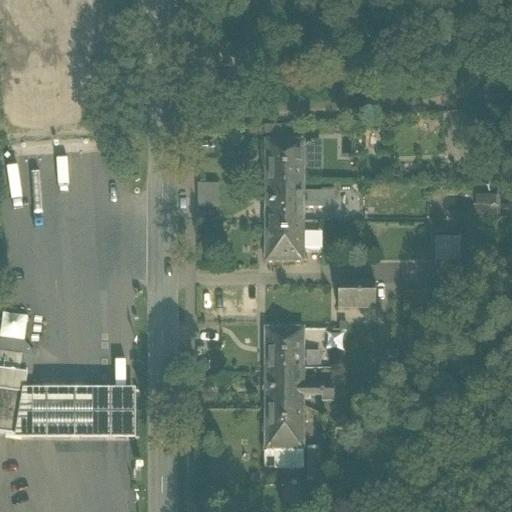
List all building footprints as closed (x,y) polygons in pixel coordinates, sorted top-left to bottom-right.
[(0,66),(0,86),(2,122),(29,120),(26,68),(37,67),(36,64),(0,66)] [(303,144),(265,144),(265,185),(284,185),(284,188),(303,188),(303,144)] [(193,210),(213,210),(213,185),(193,185),(193,210)] [(303,188),(284,188),(284,185),(265,185),(265,224),(303,224),(303,211),(333,211),(333,193),(321,193),(321,199),(303,198),(303,188)] [(303,224),(265,224),(265,265),(303,266),(303,252),(319,252),(319,236),(303,236),(303,224)] [(459,241),(435,241),(435,264),(459,265),(459,241)] [(480,273),(459,273),(459,284),(480,284),(480,273)] [(375,286),(337,286),(337,312),(375,312),(375,286)] [(402,296),(390,296),(390,316),(402,316),(402,296)] [(415,296),(403,296),(404,317),(415,316),(415,296)] [(426,296),(415,296),(415,316),(426,316),(426,296)] [(440,316),(440,296),(428,296),(428,316),(440,316)] [(451,296),(440,296),(440,316),(451,316),(451,296)] [(303,332),(265,332),(265,374),(303,374),(303,332)] [(0,373),(0,394),(24,398),(27,378),(2,374),(0,373)] [(303,374),(265,374),(265,412),(284,412),(284,410),(303,410),(303,399),(321,399),(321,405),(333,405),(333,387),(303,387),(303,374)] [(0,394),(0,436),(13,438),(22,439),(28,398),(24,398),(0,394)] [(134,398),(28,398),(22,439),(13,438),(12,449),(134,448),(134,398)] [(303,410),(284,410),(284,412),(265,412),(265,453),(273,453),(274,471),(303,471),(303,410)]
